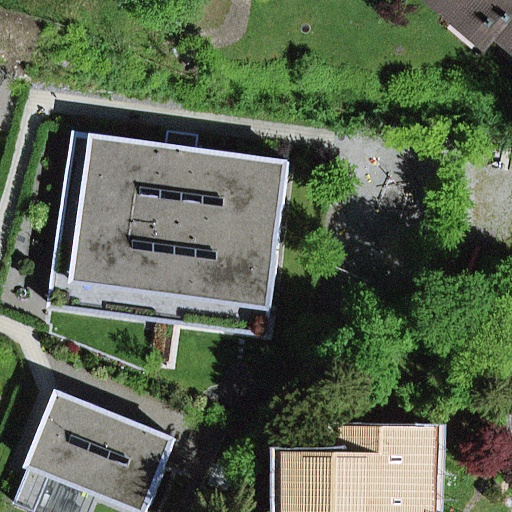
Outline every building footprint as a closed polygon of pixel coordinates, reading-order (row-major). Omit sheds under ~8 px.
[(511,0),(457,0),(498,34),(508,22),(511,25),(511,0)] [(168,147),(200,151),(202,136),(170,132),(168,147)] [(268,336),(292,163),(200,151),(168,147),(76,134),(53,307),(268,336)] [(147,511),(177,441),(61,394),(16,505),(33,511),(37,511),(52,476),(98,495),(140,511),(147,511)] [(296,464),(295,511),(427,511),(429,439),(349,438),(349,465),(296,464)] [(37,511),(91,511),(98,495),(52,476),(37,511)]
